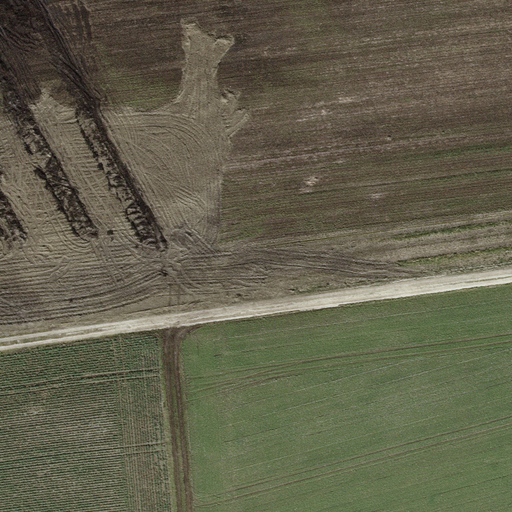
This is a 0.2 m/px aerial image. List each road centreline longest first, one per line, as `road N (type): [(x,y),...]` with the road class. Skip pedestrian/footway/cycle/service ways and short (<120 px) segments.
road 1 (track): [(511,274),(0,346)]
road 2 (track): [(189,511),(172,322)]
